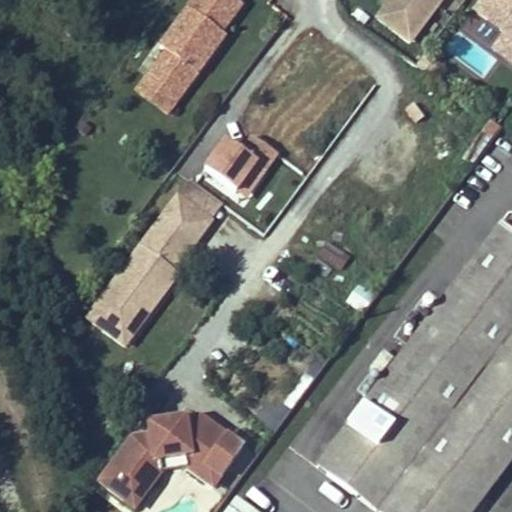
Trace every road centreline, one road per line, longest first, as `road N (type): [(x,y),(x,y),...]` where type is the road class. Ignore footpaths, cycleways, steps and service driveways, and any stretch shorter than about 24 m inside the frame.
road 1 (residential): [(316,0),(312,5),(386,80),(174,374)]
road 2 (residential): [(511,187),(503,185),(279,477),(324,511)]
